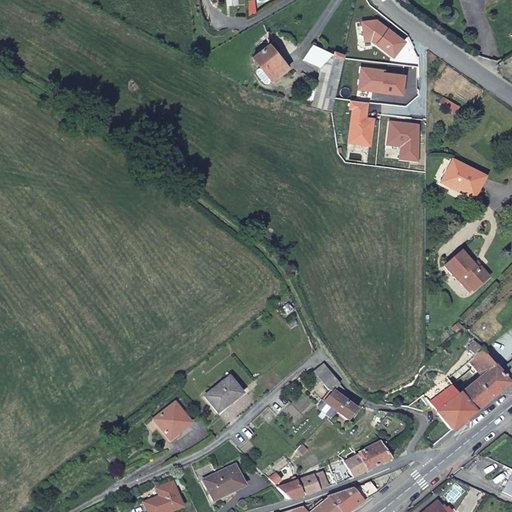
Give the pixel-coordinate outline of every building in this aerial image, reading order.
[(405,37),(377,16),(364,18),(366,33),(373,32),(380,37),(378,40),(394,52),(405,37)] [(251,55),(274,80),(288,68),(278,56),(284,52),(269,35),(254,45),(257,50),(251,55)] [(310,104),(330,109),(344,52),(312,40),(304,56),(325,65),(310,104)] [(386,66),(363,64),(361,81),(380,83),(380,87),(403,89),(405,71),(386,69),(386,66)] [(369,98),(353,96),(352,104),(355,104),(351,138),(372,140),(375,114),(367,114),(369,98)] [(445,106),(456,114),(461,106),(450,98),(445,106)] [(407,120),(392,118),(389,140),(404,141),(402,154),(420,156),(420,124),(407,122),(407,120)] [(455,162),(443,182),(454,188),(455,186),(475,196),(485,177),(455,162)] [(461,251),(444,266),(456,279),(460,276),(472,290),(488,277),(479,266),(477,269),(473,265),(461,251)] [(460,276),(456,279),(468,294),(472,290),(460,276)] [(489,360),(480,350),(444,378),(451,385),(471,369),(474,372),(489,360)] [(493,365),(489,360),(474,372),(478,378),(493,365)] [(511,381),(511,360),(499,371),(509,384),(511,381)] [(356,400),(324,363),(314,371),(330,391),(318,405),(318,408),(329,417),(335,410),(337,411),(346,419),(359,404),(356,400)] [(499,371),(493,365),(478,378),(458,394),(473,413),(509,384),(499,371)] [(220,408),(246,387),(232,370),(206,391),(220,408)] [(451,385),(444,378),(422,396),(428,404),(430,406),(435,412),(438,416),(451,431),(473,413),(458,394),(457,395),(451,385)] [(176,398),(157,414),(174,435),(194,419),(176,398)] [(362,406),(357,411),(362,416),(369,407),(362,406)] [(343,447),(345,453),(378,437),(375,432),(343,447)] [(352,476),(390,458),(380,442),(343,459),(352,476)] [(301,443),(294,453),(296,455),(293,457),(295,459),(306,448),(301,443)] [(205,482),(216,504),(246,487),(236,466),(205,482)] [(265,469),(262,471),(273,482),(280,477),(274,471),(270,474),(265,469)] [(300,478),(305,492),(328,486),(323,470),(300,478)] [(511,471),(502,491),(511,496),(511,471)] [(276,485),(287,497),(302,493),(297,478),(276,485)] [(327,497),(327,498),(338,511),(346,511),(376,487),(377,487),(369,478),(351,488),(327,497)] [(150,511),(154,511),(181,504),(174,481),(158,486),(160,493),(146,498),(150,511)] [(275,511),(338,511),(327,498),(313,507),(310,502),(275,511)] [(422,511),(451,511),(452,511),(447,506),(443,510),(436,501),(422,511)]
